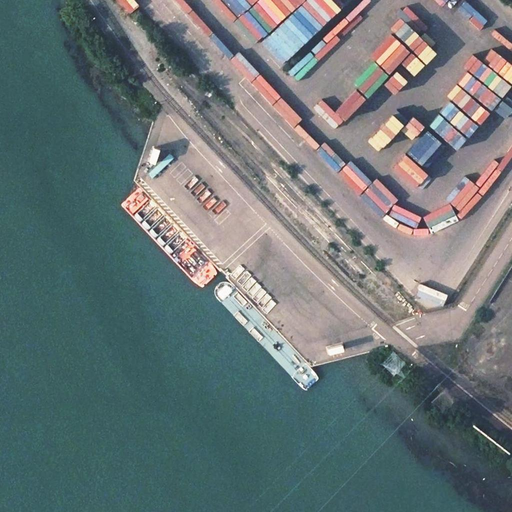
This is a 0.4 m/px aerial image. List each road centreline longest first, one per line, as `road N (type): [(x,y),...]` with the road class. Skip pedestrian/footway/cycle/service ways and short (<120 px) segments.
road 1 (unknown): [(155,0),(386,256),(430,270),(449,267),(511,187)]
road 2 (unknown): [(103,0),(254,195),(362,305)]
road 3 (unknown): [(362,305),(414,324),(445,322),(458,315),(511,235)]
road 4 (unknown): [(362,305),(511,424)]
